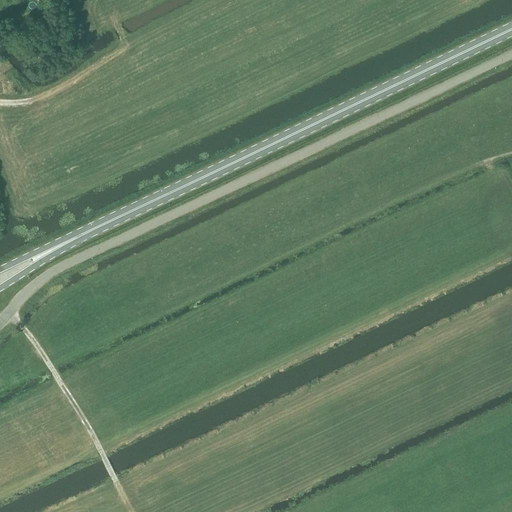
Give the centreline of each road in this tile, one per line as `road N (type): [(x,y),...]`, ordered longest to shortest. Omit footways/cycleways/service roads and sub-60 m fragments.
road 1 (unclassified): [(0,326),(49,272),(511,53)]
road 2 (secondary): [(79,236),(511,29)]
